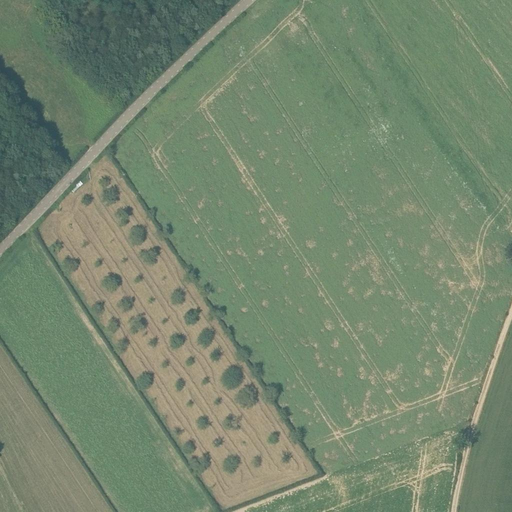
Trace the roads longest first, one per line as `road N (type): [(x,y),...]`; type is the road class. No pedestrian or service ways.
road 1 (unclassified): [(0,250),(248,0)]
road 2 (track): [(511,306),(452,511)]
